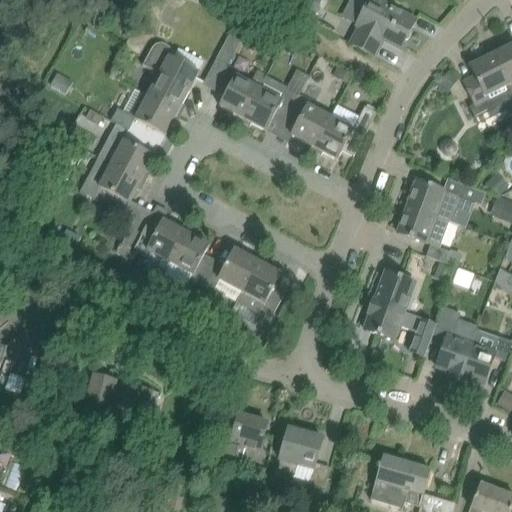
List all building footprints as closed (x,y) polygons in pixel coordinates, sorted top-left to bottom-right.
[(415,22),(397,13),(373,0),(370,0),(356,27),(359,29),(350,46),(373,58),(382,41),(399,50),(404,42),(407,41),(411,33),(410,30),(415,22)] [(307,1),(298,18),(306,22),(310,25),(319,8),(307,1)] [(203,85),(213,90),(226,66),(243,34),(234,29),(203,85)] [(285,40),(280,49),(292,55),(297,46),(285,40)] [(159,74),(146,97),(179,114),(183,106),(181,105),(189,90),(198,74),(169,58),(170,55),(170,52),(170,50),(169,48),(167,47),(166,46),(164,45),(162,44),(160,44),(158,44),(157,45),(155,46),(153,47),(143,66),(159,74)] [(499,50),(491,54),(508,88),(511,96),(511,46),(501,52),(499,50)] [(511,96),(508,88),(491,54),(483,58),(484,60),(469,68),(474,79),(464,85),(463,83),(462,83),(475,109),(469,112),(473,118),(486,111),(490,120),(511,108),(511,96)] [(232,117),(240,121),(264,78),(256,73),(249,85),(236,77),(238,73),(226,66),(213,90),(225,97),(219,107),(233,115),(232,117)] [(336,68),(332,77),(347,85),(352,75),(336,68)] [(57,75),(50,86),(65,95),(71,84),(57,75)] [(285,119),(297,96),(304,84),(298,81),(292,93),(264,78),(240,121),(249,126),(250,124),(265,133),(275,114),(285,119)] [(443,79),(436,88),(446,96),(453,87),(443,79)] [(130,116),(123,129),(148,142),(154,131),(164,137),(172,122),(174,123),(179,114),(146,97),(135,90),(123,113),(130,116)] [(304,146),(312,151),(330,119),(307,107),(310,103),(297,96),(285,119),(297,126),(291,137),(305,144),(304,146)] [(330,119),(312,151),(321,155),(322,153),(337,162),(343,151),(353,156),(376,114),(364,108),(352,131),(330,119)] [(104,119),(91,112),(85,121),(98,128),(104,119)] [(110,137),(99,159),(110,165),(142,182),(147,174),(146,173),(153,159),(142,153),(148,142),(123,129),(117,140),(110,137)] [(441,147),(441,149),(441,152),(442,154),(444,156),(446,157),(448,157),(451,157),(453,156),(454,154),(456,152),(456,149),(456,147),(454,145),(453,143),(451,142),(448,142),(446,142),(444,143),(442,145),(441,147)] [(63,145),(56,159),(65,164),(72,150),(63,145)] [(110,165),(99,159),(98,159),(79,194),(105,208),(122,217),(128,205),(137,189),(138,190),(142,182),(110,165)] [(485,184),(498,198),(510,187),(497,173),(485,184)] [(416,182),(406,209),(448,224),(457,198),(482,207),(486,195),(446,181),(442,192),(416,182)] [(511,206),(508,205),(501,220),(511,224),(511,206)] [(448,224),(406,209),(397,235),(423,245),(423,244),(439,250),(448,224)] [(121,245),(133,251),(147,226),(134,220),(121,245)] [(162,278),(164,275),(187,231),(178,227),(177,228),(162,220),(156,231),(147,226),(133,251),(144,257),(139,266),(162,278)] [(189,282),(200,288),(213,262),(203,257),(209,245),(194,237),(195,236),(187,231),(164,275),(186,287),(189,282)] [(67,232),(62,243),(76,250),(81,239),(67,232)] [(213,291),(236,303),(241,294),(259,261),(250,256),(249,257),(234,250),(224,268),(213,262),(200,288),(212,294),(213,291)] [(460,257),(449,253),(445,265),(456,269),(460,257)] [(241,294),(236,303),(259,315),(261,311),(272,317),(286,293),(274,286),(281,274),(265,266),(266,264),(259,261),(241,294)] [(433,279),(450,285),(455,270),(439,264),(433,279)] [(457,271),(453,284),(467,289),(472,277),(457,271)] [(511,277),(499,271),(495,283),(510,297),(511,293),(511,277)] [(385,274),(374,303),(403,314),(414,284),(385,274)] [(121,276),(115,286),(126,292),(132,281),(121,276)] [(509,297),(494,292),(490,304),(505,309),(509,297)] [(368,320),(364,332),(392,342),(398,328),(415,334),(408,353),(424,358),(429,346),(436,326),(403,314),(374,303),(372,302),(367,315),(369,316),(368,320)] [(284,306),(277,318),(279,319),(284,322),(290,310),(284,306)] [(436,326),(429,346),(442,351),(435,369),(450,374),(448,380),(457,383),(470,347),(477,328),(458,321),(460,315),(443,309),(436,326)] [(470,347),(457,383),(466,386),(468,381),(483,386),(494,355),(470,347)] [(93,376),(90,385),(72,380),(59,427),(87,434),(92,415),(105,419),(107,412),(121,416),(119,422),(142,428),(152,393),(130,386),(127,394),(114,390),(116,382),(93,376)] [(498,406),(511,413),(511,411),(511,398),(504,394),(498,406)] [(221,428),(216,448),(213,456),(227,461),(231,446),(259,454),(267,425),(262,423),(263,420),(252,417),(251,420),(238,416),(234,432),(221,428)] [(288,431),(283,449),(280,462),(277,472),(294,477),(297,467),(314,471),(322,440),(319,439),(320,436),(305,431),(303,435),(288,431)] [(30,446),(29,463),(32,463),(32,466),(42,467),(42,464),(43,447),(30,446)] [(383,457),(370,502),(401,510),(403,503),(419,507),(418,511),(453,511),(456,504),(424,495),(431,471),(383,457)] [(285,507),(303,511),(318,511),(325,491),(309,486),(305,500),(288,496),(285,507)] [(511,511),(511,498),(480,486),(469,511),(511,511)] [(178,511),(182,499),(173,496),(167,511),(178,511)]
